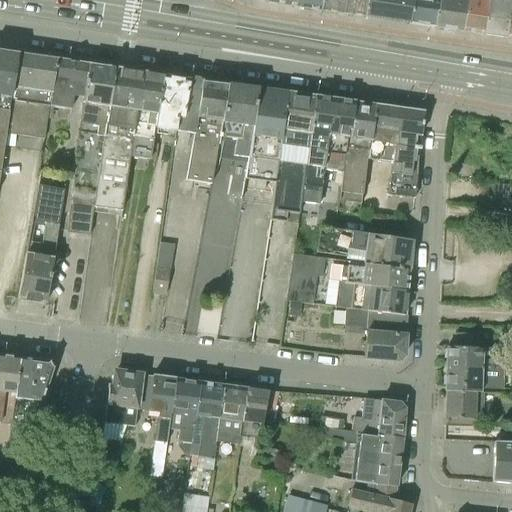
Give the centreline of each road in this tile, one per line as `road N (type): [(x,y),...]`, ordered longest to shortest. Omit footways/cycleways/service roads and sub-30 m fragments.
road 1 (residential): [(0,26),(373,83),(405,62)]
road 2 (residential): [(424,386),(90,346)]
road 3 (residential): [(424,386),(436,130),(450,69)]
road 4 (primary): [(405,62),(167,16)]
road 5 (residential): [(34,511),(90,346)]
